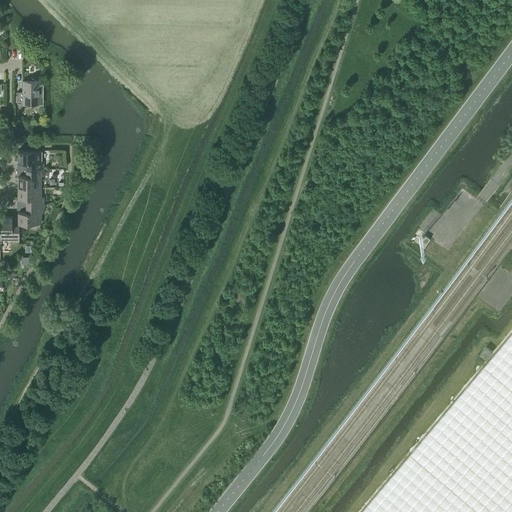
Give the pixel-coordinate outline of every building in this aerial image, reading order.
[(39,103),(39,95),(43,95),(43,83),(39,83),(39,80),(23,80),(23,91),(17,91),(17,103),(23,103),(39,103)] [(26,168),(44,168),(44,161),(41,161),(41,149),(18,149),(18,161),(26,161),(26,168)] [(18,175),(18,186),(41,186),(41,176),(44,176),(44,168),(26,168),(26,175),(18,175)] [(26,198),(26,204),(44,204),(44,196),(41,196),(41,186),(18,186),(18,198),(26,198)] [(44,204),(26,204),(26,211),(18,211),(18,213),(18,222),(41,223),(41,212),(44,212),(44,204)] [(0,216),(0,239),(11,239),(11,241),(20,241),(20,224),(12,224),(12,216),(0,216)] [(511,511),(511,330),(358,511),(511,511)] [(479,354),(485,359),(492,351),(485,346),(479,354)]
